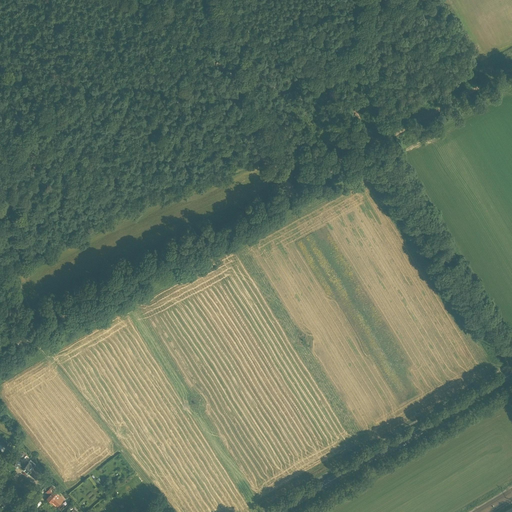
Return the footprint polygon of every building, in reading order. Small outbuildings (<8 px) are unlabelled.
[(28,472),(33,466),(31,464),(32,463),(29,460),(26,463),(16,460),(15,465),(16,465),(16,467),(18,467),(19,467),(23,468),(23,467),(28,472)] [(39,475),(38,474),(36,472),(32,468),(34,466),(33,466),(28,472),(28,473),(29,474),(30,474),(30,473),(36,479),(39,475)] [(46,485),(50,480),(45,476),(41,481),(46,485)] [(95,478),(93,479),(99,487),(101,485),(95,478)] [(46,492),(50,495),(47,498),(51,502),(52,501),(58,506),(64,499),(54,490),(55,489),(52,486),(46,492)]
